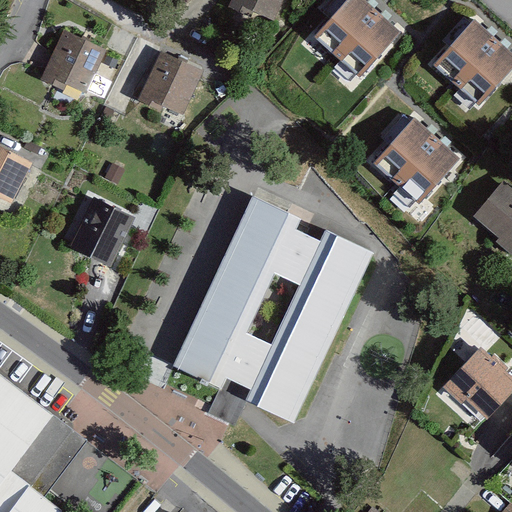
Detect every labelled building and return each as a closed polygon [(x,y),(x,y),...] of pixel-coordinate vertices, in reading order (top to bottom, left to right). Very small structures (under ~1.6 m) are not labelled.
[(286,0),(229,0),(228,2),(247,12),(251,3),(278,16),(286,0)] [(404,31),(371,0),(336,0),(311,27),(361,76),(404,31)] [(511,71),(511,49),(471,13),(430,59),(481,106),(511,71)] [(107,48),(65,27),(39,78),(60,88),(65,79),(86,89),(107,48)] [(161,48),(138,97),(157,106),(161,98),(184,110),(204,69),(161,48)] [(462,156),(414,111),(372,156),(420,200),(462,156)] [(36,160),(0,143),(0,198),(14,205),(36,160)] [(511,188),(504,181),(475,214),(501,236),(497,241),(511,254),(511,188)] [(94,191),(71,245),(114,263),(137,210),(94,191)] [(377,251),(250,193),(169,366),(298,427),(377,251)] [(511,389),(511,375),(482,346),(444,385),(462,402),(467,397),(486,416),(511,389)] [(0,374),(0,511),(6,511),(30,481),(48,493),(86,442),(0,374)] [(48,493),(30,481),(6,511),(58,511),(63,505),(48,493)] [(511,511),(511,502),(510,501),(501,511),(511,511)]
